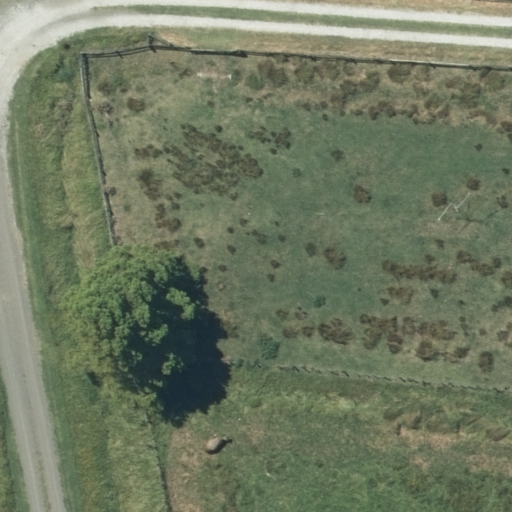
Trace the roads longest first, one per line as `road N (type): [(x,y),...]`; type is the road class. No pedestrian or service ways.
road 1 (residential): [(0,17),(511,47)]
road 2 (residential): [(0,281),(33,511)]
